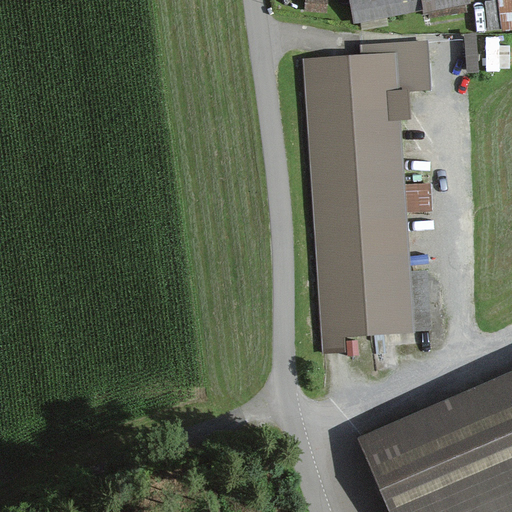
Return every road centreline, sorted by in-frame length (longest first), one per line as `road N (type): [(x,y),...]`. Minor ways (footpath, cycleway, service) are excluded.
road 1 (unclassified): [(255,0),(277,187),(281,390),(322,511)]
road 2 (unknown): [(448,362),(464,303),(449,47)]
